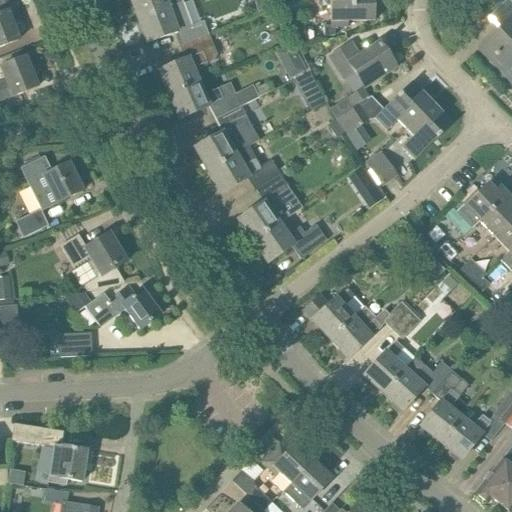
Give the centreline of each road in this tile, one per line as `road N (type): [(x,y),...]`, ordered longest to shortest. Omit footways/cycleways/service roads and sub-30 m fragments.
road 1 (residential): [(258,321),(183,211),(85,0)]
road 2 (residential): [(258,321),(399,210),(492,120)]
road 3 (residential): [(461,511),(294,368),(258,321)]
road 4 (residential): [(492,120),(422,47),(413,0)]
road 5 (residential): [(0,395),(139,388)]
road 6 (residential): [(139,388),(178,377),(258,321)]
road 7 (residential): [(139,388),(114,511)]
